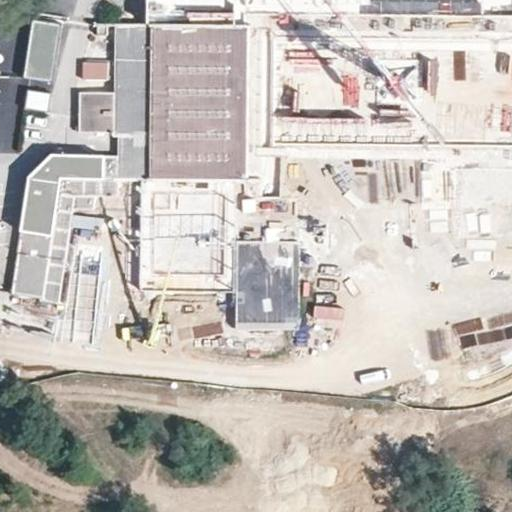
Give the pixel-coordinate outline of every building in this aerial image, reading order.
[(511,0),(150,0),(151,18),(137,17),(137,24),(117,24),(117,65),(117,78),(117,91),(116,129),(116,137),(121,137),(121,156),(121,178),(142,178),(141,289),(235,292),(236,266),(236,257),(236,239),(236,180),(251,179),(250,155),(252,24),(247,24),(247,12),(511,16),(511,0)] [(62,25),(35,21),(26,79),(52,83),(62,25)] [(110,23),(99,23),(99,35),(110,35),(110,23)] [(110,78),(110,65),(86,65),(86,77),(110,78)] [(51,94),(29,90),(25,110),(47,113),(51,94)] [(79,128),(116,129),(117,91),(79,90),(79,128)] [(41,296),(41,300),(57,303),(61,279),(72,211),(93,210),(93,196),(121,196),(121,178),(121,156),(53,154),(28,177),(60,181),(41,296)] [(482,266),(511,267),(511,175),(466,175),(463,257),(483,257),(482,266)] [(11,292),(41,296),(60,181),(28,177),(11,292)] [(236,239),(236,257),(298,258),(298,239),(236,239)] [(325,246),(325,261),(355,261),(355,246),(325,246)] [(370,264),(398,262),(398,246),(369,247),(370,264)] [(298,258),(236,257),(236,266),(298,267),(298,258)] [(297,326),(298,267),(236,266),(235,292),(235,325),(297,326)] [(140,305),(141,317),(185,315),(184,303),(140,305)]
